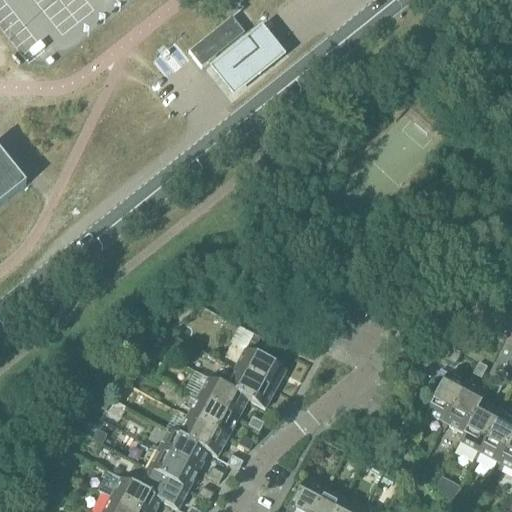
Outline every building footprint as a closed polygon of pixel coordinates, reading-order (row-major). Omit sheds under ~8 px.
[(244,36),(231,20),(208,38),(188,54),(201,70),(215,59),(244,36)] [(261,29),(210,70),(234,100),(285,59),(261,29)] [(0,207),(26,188),(0,155),(0,207)] [(245,352),(235,371),(275,392),(285,373),(284,372),(286,369),(281,366),(283,362),(287,355),(274,348),(267,344),(263,351),(262,350),(256,347),(260,340),(253,337),(249,344),(245,352)] [(452,351),(445,362),(454,367),(460,355),(452,351)] [(478,365),(472,377),(480,381),(486,370),(478,365)] [(225,390),(224,391),(247,403),(246,404),(263,413),(275,392),(235,371),(225,390)] [(497,376),(493,383),(502,388),(505,383),(508,377),(499,373),(497,376)] [(447,376),(427,416),(445,426),(456,405),(466,386),(447,376)] [(208,381),(197,400),(237,422),(246,404),(247,403),(224,391),(225,390),(208,381)] [(104,385),(99,393),(106,398),(107,398),(109,396),(110,394),(109,388),(104,385)] [(456,405),(445,426),(464,436),(465,436),(481,405),(482,405),(486,397),(466,386),(456,405)] [(92,392),(80,413),(90,418),(102,398),(92,392)] [(197,400),(187,419),(227,440),(237,422),(197,400)] [(464,436),(459,445),(479,455),(500,415),(482,405),(481,405),(465,436),(464,436)] [(511,421),(500,415),(479,455),(498,465),(511,439),(511,421)] [(71,426),(70,427),(80,432),(83,426),(81,420),(80,419),(75,417),(71,426)] [(177,438),(176,439),(208,455),(207,457),(216,461),(227,440),(187,419),(187,420),(177,438)] [(252,420),(247,429),(258,435),(263,426),(252,420)] [(97,431),(91,441),(102,447),(107,437),(97,431)] [(168,433),(158,452),(198,474),(207,457),(208,455),(176,439),(177,438),(168,433)] [(242,439),(237,448),(248,454),(253,445),(242,439)] [(511,439),(498,465),(511,472),(511,439)] [(158,452),(148,471),(188,493),(198,474),(158,452)] [(231,459),(227,468),(228,468),(238,473),(242,465),(231,459)] [(137,490),(137,491),(160,504),(160,505),(171,511),(177,511),(188,493),(148,471),(137,490)] [(212,472),(207,480),(218,486),(223,478),(212,472)] [(108,474),(97,493),(111,500),(132,511),(156,511),(160,505),(160,504),(137,491),(137,490),(121,481),(108,474)] [(304,483),(288,511),(313,511),(323,494),(304,483)] [(202,491),(197,499),(208,505),(212,496),(202,491)] [(323,494),(313,511),(337,511),(342,504),(323,494)] [(132,511),(111,500),(104,511),(132,511)]
